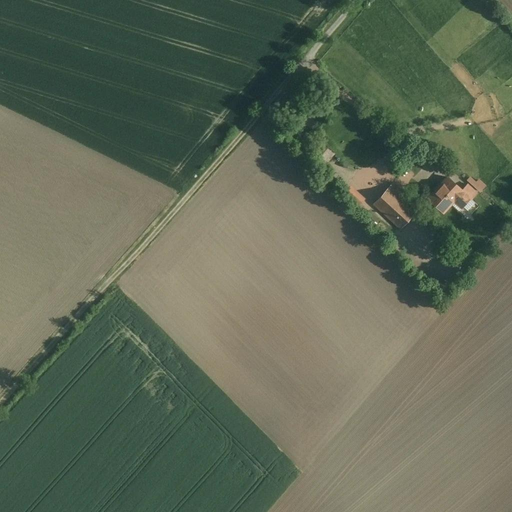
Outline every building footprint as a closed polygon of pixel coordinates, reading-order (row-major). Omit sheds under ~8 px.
[(322,177),(334,152),(320,145),(309,170),(322,177)] [(327,171),(321,179),(329,186),(335,178),(327,171)] [(428,198),(443,212),(451,203),(458,210),(470,198),(447,177),(428,198)] [(397,180),(376,203),(404,229),(425,206),(397,180)] [(344,188),(341,185),(336,191),(355,208),(364,197),(348,184),(344,188)]
